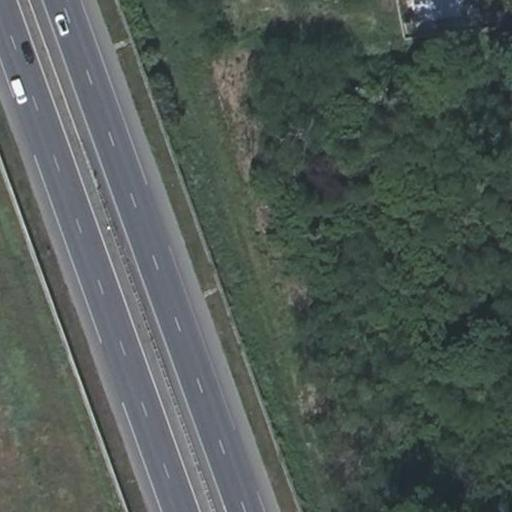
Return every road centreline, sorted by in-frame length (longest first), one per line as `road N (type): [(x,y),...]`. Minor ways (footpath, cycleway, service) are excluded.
road 1 (motorway): [(2,0),(186,511)]
road 2 (motorway): [(254,511),(70,0)]
